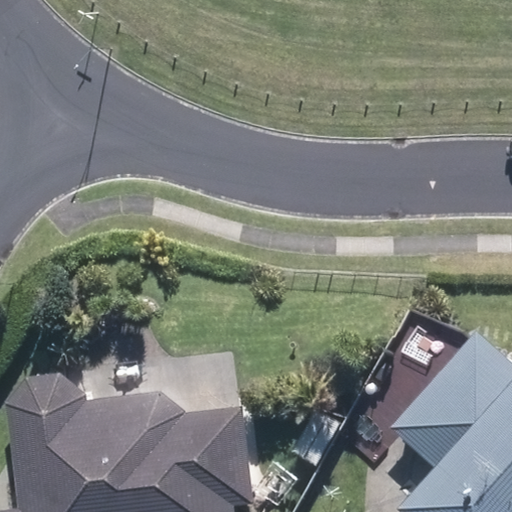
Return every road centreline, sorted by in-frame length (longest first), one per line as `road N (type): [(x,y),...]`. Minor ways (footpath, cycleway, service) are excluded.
road 1 (residential): [(79,98),(131,131),(278,179),(511,181)]
road 2 (residential): [(0,199),(79,98)]
